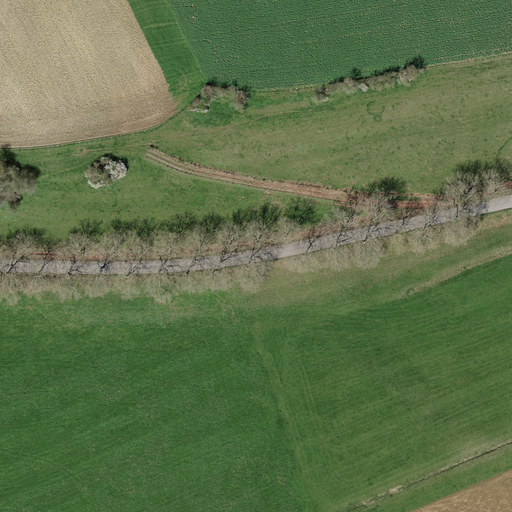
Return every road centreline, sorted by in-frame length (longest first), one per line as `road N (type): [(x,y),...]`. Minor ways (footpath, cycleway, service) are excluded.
road 1 (tertiary): [(0,265),(274,253),(511,203)]
road 2 (track): [(135,143),(171,168),(460,214)]
